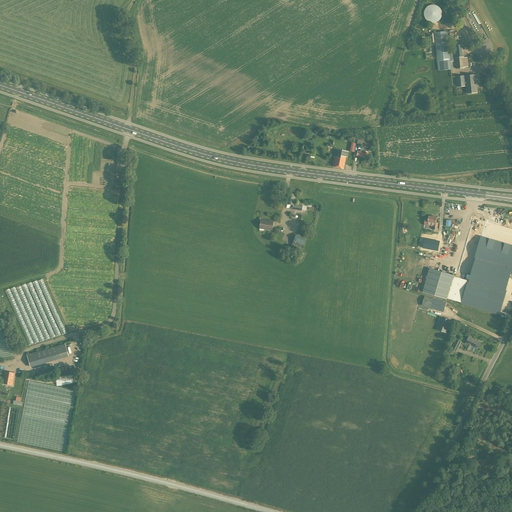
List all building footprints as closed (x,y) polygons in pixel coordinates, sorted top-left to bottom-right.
[(428,21),(430,23),(433,23),(436,22),(438,21),(440,19),(441,16),(442,14),(441,11),(440,8),(438,7),(435,5),(433,5),(430,6),(427,7),(425,9),(424,11),(424,14),(424,17),(426,19),(428,21)] [(438,71),(451,69),(447,32),(434,33),(438,71)] [(463,57),(455,58),(456,69),(470,67),(469,57),(463,57)] [(467,94),(477,93),(475,75),(456,77),(457,87),(466,86),(467,94)] [(347,157),(348,152),(335,149),(333,157),(334,157),(332,167),(343,169),(346,157),(347,157)] [(286,204),(291,205),(293,205),(293,204),(294,197),(287,196),(286,204)] [(424,225),(433,226),(433,230),(437,230),(438,223),(436,223),(437,217),(428,216),(428,219),(425,219),(424,225)] [(272,231),(273,221),(260,220),(258,229),(272,231)] [(300,252),(306,239),(295,235),(290,248),(300,252)] [(461,303),(461,304),(499,315),(506,291),(505,291),(511,271),(511,245),(481,236),(474,260),(475,261),(470,275),(467,274),(465,280),(468,281),(461,303)] [(439,250),(440,240),(425,238),(424,248),(439,250)] [(447,299),(461,303),(468,281),(453,276),(454,275),(430,268),(423,293),(447,300),(447,299)] [(434,299),(424,296),(421,306),(431,309),(434,299)] [(441,321),(440,323),(439,327),(446,329),(450,320),(441,317),(439,320),(441,321)] [(469,350),(471,346),(478,349),(481,343),(469,337),(465,345),(467,346),(466,349),(469,350)] [(456,353),(462,342),(456,339),(451,350),(456,353)] [(30,367),(68,356),(64,344),(26,355),(30,367)] [(12,386),(15,373),(4,371),(2,384),(12,386)] [(15,428),(17,408),(11,408),(9,427),(15,428)]
